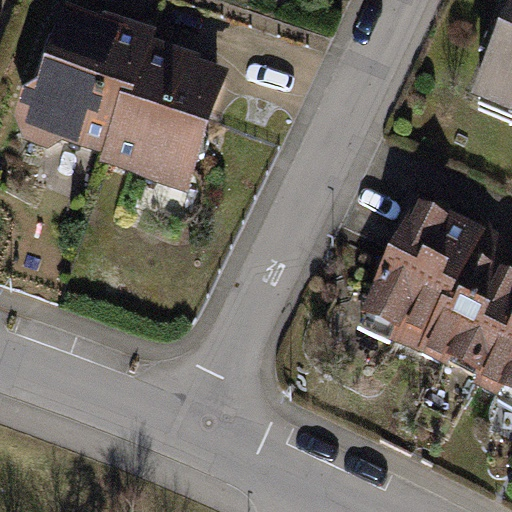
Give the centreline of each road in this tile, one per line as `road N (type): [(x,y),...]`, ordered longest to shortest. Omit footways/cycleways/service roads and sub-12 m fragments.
road 1 (residential): [(408,0),(287,276),(206,433)]
road 2 (residential): [(0,351),(206,433)]
road 3 (residential): [(206,433),(373,511)]
